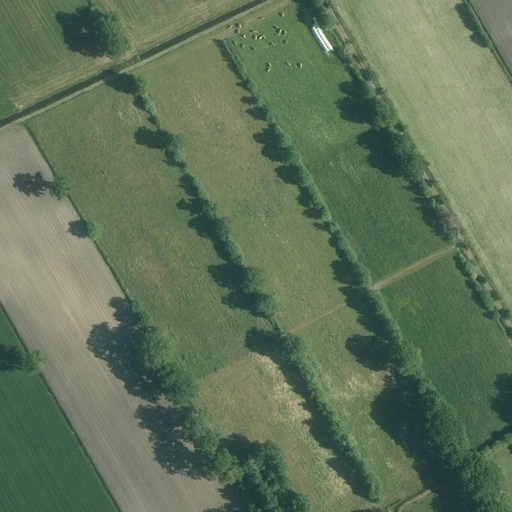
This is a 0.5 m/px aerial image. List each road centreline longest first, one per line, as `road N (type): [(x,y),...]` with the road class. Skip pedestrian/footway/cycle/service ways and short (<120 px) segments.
road 1 (track): [(321,0),(511,322)]
road 2 (track): [(511,440),(397,511)]
